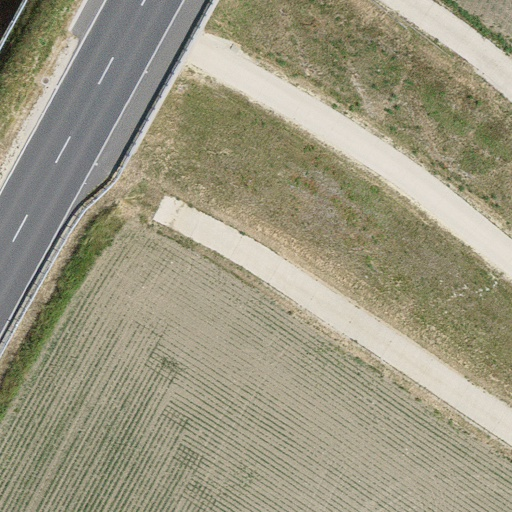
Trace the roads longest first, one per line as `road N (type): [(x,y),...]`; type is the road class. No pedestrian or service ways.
road 1 (track): [(166,0),(310,59),(511,216)]
road 2 (track): [(166,213),(511,428)]
road 3 (primary): [(0,266),(145,0)]
road 4 (track): [(511,83),(402,0)]
